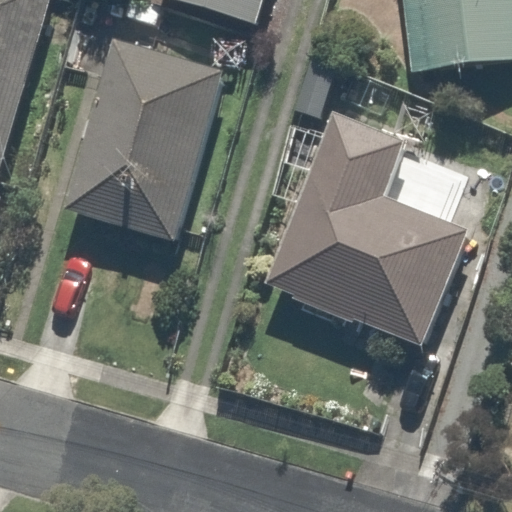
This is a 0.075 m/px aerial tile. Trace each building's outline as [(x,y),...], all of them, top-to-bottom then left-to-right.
[(0,0),(0,199),(16,203),(59,43),(0,27),(0,0)] [(296,0),(169,0),(168,5),(286,39),(296,0)] [(511,0),(421,0),(436,91),(511,79),(511,0)] [(244,83),(132,45),(73,216),(185,254),(244,83)] [(428,150),(343,119),(274,307),(435,366),(486,228),(409,200),(428,150)]
